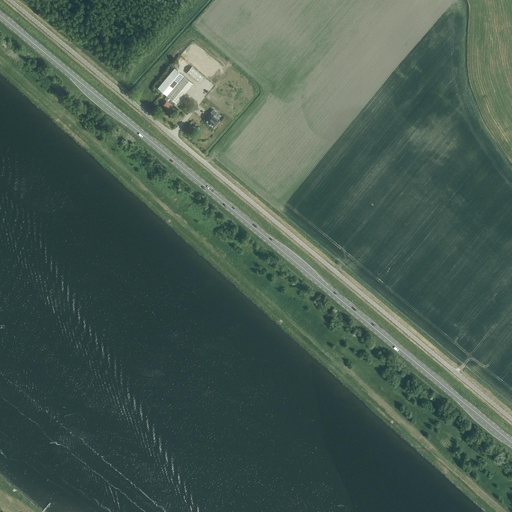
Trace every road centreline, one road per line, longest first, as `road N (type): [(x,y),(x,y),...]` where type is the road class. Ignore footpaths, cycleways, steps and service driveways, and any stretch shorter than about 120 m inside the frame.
road 1 (primary): [(511,443),(0,15)]
road 2 (unclassified): [(511,419),(9,0)]
